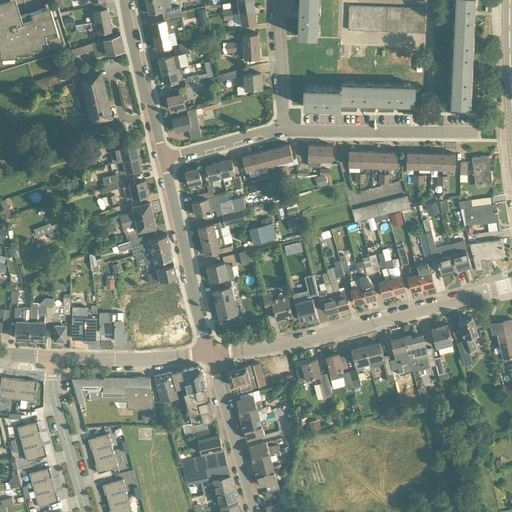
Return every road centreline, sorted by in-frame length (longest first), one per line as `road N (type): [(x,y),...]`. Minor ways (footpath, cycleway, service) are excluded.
road 1 (residential): [(208,353),(294,342),(511,285)]
road 2 (residential): [(208,353),(163,159)]
road 3 (residential): [(284,130),(477,133)]
road 4 (residential): [(253,511),(208,353)]
road 5 (residential): [(163,159),(123,0)]
road 6 (residential): [(85,511),(54,398),(52,357)]
road 7 (residential): [(52,357),(208,353)]
road 8 (unclassified): [(284,130),(274,0)]
road 9 (residential): [(163,159),(284,130)]
